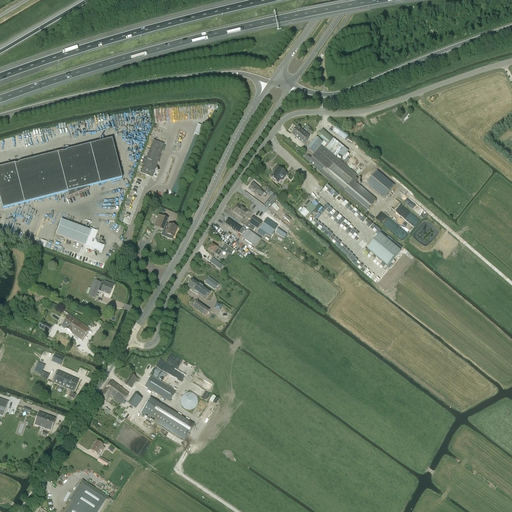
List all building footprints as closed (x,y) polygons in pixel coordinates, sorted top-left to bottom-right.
[(408,112),(401,118),(399,116),(402,114),(399,111),(395,115),(402,123),(404,121),(404,120),(405,119),(406,121),(408,118),(407,117),(410,113),(408,112)] [(195,131),(194,134),(201,137),(202,134),(205,127),(197,125),(195,131)] [(303,144),(309,137),(297,127),(291,134),(303,144)] [(346,141),(349,137),(335,128),(333,132),(346,141)] [(367,210),(376,199),(356,183),(358,180),(356,178),(358,176),(336,157),(344,148),(322,130),(317,136),(324,142),(323,143),(316,137),(307,148),(314,153),(321,145),(322,146),(318,150),(311,159),(308,156),(305,160),(320,173),(343,192),(344,191),(367,210)] [(112,140),(0,168),(0,200),(2,210),(67,193),(69,198),(68,198),(68,199),(89,190),(89,189),(88,190),(88,188),(122,179),(112,140)] [(152,177),(164,145),(153,141),(141,173),(152,177)] [(276,172),(271,178),(277,183),(281,180),(282,181),(287,175),(278,167),(275,171),(276,172)] [(366,184),(384,199),(395,186),(377,171),(366,184)] [(251,185),(248,189),(255,195),(256,194),(258,195),(259,194),(262,196),(263,195),(264,193),(259,189),(260,189),(253,183),(251,185)] [(269,209),(278,198),(273,194),(264,205),(269,209)] [(335,209),(339,205),(335,201),(331,205),(335,209)] [(242,219),(247,212),(238,205),(233,212),(242,219)] [(168,225),(166,224),(168,219),(158,215),(154,227),(163,231),(164,229),(167,230),(165,234),(173,237),(177,227),(169,224),(168,225)] [(253,217),(249,223),(258,229),(261,224),(262,223),(253,217)] [(240,232),(242,229),(234,224),(235,224),(228,219),(225,224),(231,228),(232,228),(235,231),(239,233),(240,232)] [(267,219),(258,232),(264,237),(266,234),(271,237),(278,227),(267,219)] [(61,220),(56,235),(84,245),(84,247),(102,254),(105,246),(97,243),(95,240),(98,232),(90,229),(90,230),(61,220)] [(249,223),(248,222),(246,226),(252,230),(255,227),(249,223)] [(255,248),(261,240),(247,230),(243,235),(241,238),(255,248)] [(380,234),(367,249),(388,267),(400,251),(380,234)] [(219,257),(220,255),(222,252),(220,250),(217,248),(212,244),(208,250),(213,254),(213,253),(219,257)] [(227,253),(230,255),(233,251),(223,244),(220,248),(227,253)] [(220,270),(223,266),(212,258),(209,262),(220,270)] [(209,278),(205,283),(214,290),(218,285),(209,278)] [(210,292),(193,279),(187,287),(205,300),(210,292)] [(109,295),(113,286),(104,282),(103,286),(100,285),(101,283),(96,281),(94,280),(88,296),(95,299),(98,291),(109,295)] [(205,316),(210,310),(197,301),(193,307),(205,316)] [(218,312),(221,306),(215,303),(212,310),(218,312)] [(65,320),(61,326),(81,341),(90,329),(69,315),(65,320)] [(48,333),(51,328),(41,323),(38,328),(48,333)] [(63,359),(55,355),(52,362),(60,366),(63,359)] [(173,360),(176,361),(177,358),(169,355),(166,361),(171,364),(173,360)] [(158,361),(156,367),(167,371),(169,365),(158,361)] [(39,362),(35,371),(38,372),(41,374),(45,365),(39,362)] [(58,372),(53,383),(65,388),(70,377),(58,372)] [(131,388),(137,378),(131,375),(125,384),(131,388)] [(70,377),(65,388),(71,391),(69,397),(70,398),(73,399),(75,395),(73,394),(73,392),(74,392),(78,381),(70,377)] [(169,402),(176,392),(151,377),(145,387),(169,402)] [(112,381),(100,395),(107,400),(110,396),(118,386),(112,381)] [(118,386),(110,396),(121,405),(122,404),(124,405),(125,402),(124,401),(129,394),(118,386)] [(196,409),(196,394),(181,393),(181,408),(196,409)] [(128,403),(136,408),(142,400),(134,394),(128,403)] [(194,425),(150,398),(140,413),(184,441),(194,425)] [(8,402),(5,412),(17,416),(20,406),(8,402)] [(46,419),(54,422),(55,419),(39,413),(34,425),(44,429),(47,422),(46,421),(46,419)] [(50,431),(54,422),(46,419),(46,421),(47,422),(44,429),(50,431)] [(97,441),(91,450),(97,454),(100,449),(103,451),(105,448),(102,446),(103,445),(97,441)] [(109,463),(100,457),(97,462),(106,467),(109,463)] [(63,510),(61,511),(103,511),(111,500),(82,480),(78,486),(80,487),(74,496),(73,495),(65,506),(67,507),(64,511),(63,510)]
